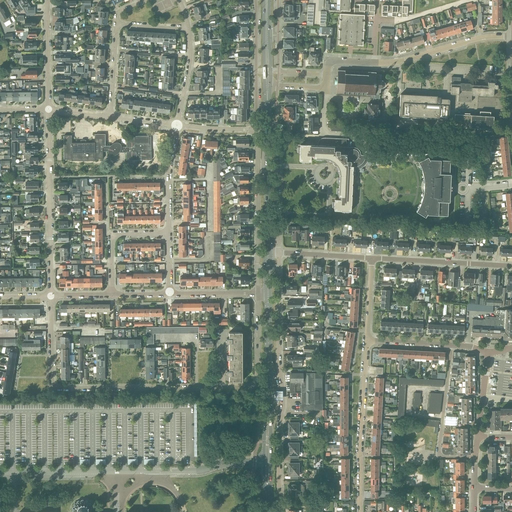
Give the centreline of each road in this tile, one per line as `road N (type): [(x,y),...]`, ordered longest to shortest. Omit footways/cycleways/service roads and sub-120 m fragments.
road 1 (residential): [(258,293),(258,380),(248,388),(53,388),(50,296)]
road 2 (residential): [(279,511),(278,252)]
road 3 (secondary): [(268,511),(267,293)]
road 4 (residential): [(326,74),(328,60),(385,63),(511,37)]
road 5 (residential): [(50,296),(48,109)]
road 6 (residential): [(359,511),(366,340)]
road 7 (secondary): [(267,252),(267,85)]
road 8 (residential): [(257,130),(258,293)]
road 9 (unclassified): [(451,345),(437,456),(474,457)]
road 10 (residential): [(511,266),(372,258)]
road 11 (residential): [(255,0),(257,130)]
road 12 (residential): [(326,74),(278,72),(277,0)]
road 13 (residential): [(111,295),(110,233),(168,233)]
